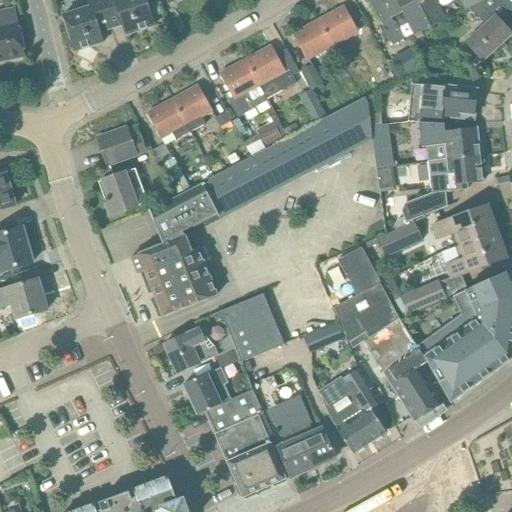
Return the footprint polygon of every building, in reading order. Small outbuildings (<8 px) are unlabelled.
[(100,33),(111,29),(101,0),(87,0),(90,7),(63,16),(75,52),(103,43),(100,33)] [(101,0),(111,29),(123,25),(126,36),(154,26),(145,0),(101,0)] [(416,0),(381,0),(390,18),(391,18),(401,12),(408,25),(413,35),(414,36),(431,28),(425,17),(418,4),(416,0)] [(416,0),(418,4),(425,17),(440,9),(435,0),(416,0)] [(485,0),(469,8),(485,25),(465,43),(483,62),(511,35),(511,36),(511,16),(507,11),(507,10),(498,0),(485,0)] [(507,11),(511,16),(511,0),(498,0),(507,10),(507,11)] [(344,7),(319,21),(332,46),(358,32),(344,7)] [(0,62),(25,57),(18,25),(17,25),(14,9),(0,11),(0,62)] [(306,60),(332,46),(319,21),(293,35),(306,60)] [(395,22),(384,28),(393,45),(404,39),(395,22)] [(272,47),(246,61),(259,86),(264,94),(279,86),(282,92),(297,84),(289,69),(285,72),(283,68),(277,57),(272,47)] [(425,65),(415,48),(392,60),(401,78),(425,65)] [(259,86),(246,61),(220,75),(233,100),(259,86)] [(312,65),(301,71),(311,90),(322,84),(312,65)] [(199,86),(173,100),(190,133),(206,124),(201,117),(212,111),(199,86)] [(411,101),(409,122),(409,123),(413,122),(420,123),(420,120),(441,123),(442,117),(459,118),(459,113),(475,115),(477,90),(476,90),(444,87),(444,88),(423,86),(421,102),(411,101)] [(311,90),(299,96),(306,110),(318,103),(311,90)] [(372,139),(371,126),(369,105),(365,98),(273,146),(292,181),(372,139)] [(190,133),(173,100),(147,114),(160,139),(171,133),(175,141),(190,133)] [(228,112),(216,119),(221,127),(233,121),(228,112)] [(258,128),(262,140),(250,144),(253,151),(284,140),(277,121),(258,128)] [(296,123),(284,130),(288,138),(300,132),(296,123)] [(425,129),(424,129),(426,147),(444,145),(446,160),(480,156),(477,128),(457,131),(444,132),(443,127),(440,128),(425,129)] [(98,139),(107,165),(136,155),(126,129),(98,139)] [(167,244),(131,258),(137,275),(145,272),(163,317),(217,296),(198,249),(191,252),(185,237),(184,237),(182,233),(217,214),(220,220),(292,181),(273,146),(149,210),(167,244)] [(397,220),(395,228),(397,231),(415,223),(413,220),(447,207),(446,192),(467,190),(467,184),(483,183),(480,156),(446,160),(432,161),(427,162),(429,175),(431,193),(405,203),(401,211),(404,217),(397,220)] [(174,159),(162,166),(177,195),(189,188),(174,159)] [(376,168),(379,190),(393,188),(390,166),(376,168)] [(0,209),(16,205),(10,186),(14,185),(10,169),(0,171),(0,209)] [(134,170),(103,181),(109,199),(105,201),(111,216),(137,207),(137,206),(147,202),(134,170)] [(487,206),(469,213),(433,226),(438,238),(455,232),(460,245),(497,232),(487,206)] [(415,223),(397,231),(378,240),(385,256),(422,239),(415,223)] [(23,228),(3,234),(0,234),(0,272),(33,263),(23,228)] [(497,232),(460,245),(465,259),(447,266),(452,279),(507,259),(497,232)] [(365,333),(367,335),(398,318),(362,249),(338,261),(357,297),(335,309),(349,343),(365,333)] [(511,359),(511,358),(511,270),(453,297),(464,316),(417,346),(450,403),(511,359)] [(0,312),(2,312),(1,308),(12,305),(16,320),(30,316),(47,311),(38,280),(19,286),(0,291),(0,312)] [(408,313),(444,298),(437,281),(401,297),(408,313)] [(259,297),(222,313),(231,335),(233,339),(236,349),(240,360),(240,362),(241,364),(280,347),(259,297)] [(420,353),(398,318),(367,335),(381,358),(376,362),(414,423),(443,404),(420,367),(426,363),(420,353)] [(339,323),(323,329),(330,346),(345,340),(339,323)] [(183,336),(164,344),(178,374),(216,357),(219,356),(215,347),(207,338),(203,339),(199,330),(185,336),(184,335),(183,336)] [(227,352),(236,349),(233,339),(231,335),(220,344),(223,354),(227,352)] [(236,349),(227,352),(223,354),(222,354),(216,357),(220,368),(240,360),(236,349)] [(201,377),(183,385),(198,416),(205,413),(205,414),(232,402),(231,400),(224,385),(228,384),(220,368),(207,374),(201,377)] [(349,392),(325,407),(331,419),(337,429),(342,437),(352,453),(353,454),(385,433),(370,410),(381,403),(377,397),(366,380),(359,369),(341,380),(349,392)] [(210,425),(224,456),(242,499),(286,480),(268,437),(259,417),(263,415),(253,391),(231,400),(232,402),(205,414),(210,425)] [(278,448),(291,478),(335,459),(322,429),(313,433),(299,399),(272,411),(286,445),(278,448)] [(0,438),(0,439),(9,435),(9,434),(0,415),(0,438)] [(187,511),(183,500),(177,502),(168,478),(75,511),(187,511)]
